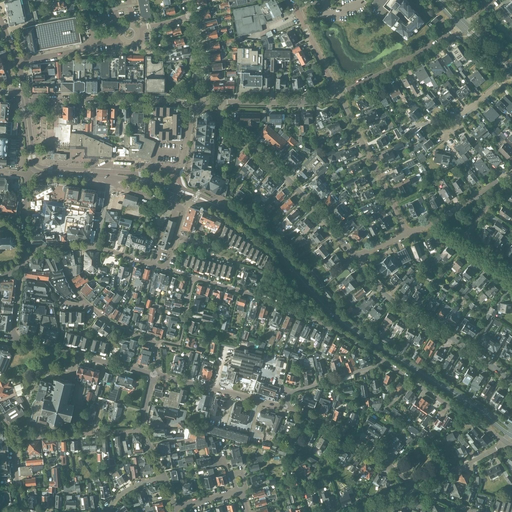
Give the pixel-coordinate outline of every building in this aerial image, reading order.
[(28,0),(10,0),(5,1),(11,26),(33,21),(28,0)] [(138,0),(139,3),(142,17),(142,16),(146,15),(147,18),(148,18),(151,18),(151,13),(148,1),(148,0),(138,0)] [(211,0),(211,1),(213,0),(224,0),(226,3),(228,2),(229,7),(230,8),(238,6),(236,0),(211,0)] [(258,5),(233,10),(235,21),(238,36),(235,37),(236,40),(242,39),(242,36),(263,31),(262,26),(261,23),(266,21),(272,18),(281,13),(282,13),(283,12),(277,0),(269,0),(270,1),(259,6),(258,5)] [(400,0),(384,15),(404,38),(425,19),(407,0),(400,0)] [(59,2),(61,11),(67,10),(68,13),(74,12),(73,4),(70,5),(66,6),(66,3),(64,3),(63,1),(59,2)] [(51,13),(61,11),(59,2),(55,3),(55,5),(53,5),(54,8),(50,9),(51,13)] [(175,14),(175,10),(174,7),(169,9),(168,6),(162,8),(165,16),(175,14)] [(496,10),(505,20),(511,28),(511,20),(509,17),(511,15),(506,8),(503,10),(500,7),(496,10)] [(213,12),(201,16),(202,20),(211,17),(210,15),(217,14),(216,11),(213,12)] [(81,43),(77,18),(76,15),(51,19),(49,19),(35,22),(36,25),(33,26),(25,28),(26,30),(23,30),(23,33),(24,38),(27,37),(29,51),(81,43)] [(204,22),(206,28),(218,25),(217,19),(204,22)] [(173,33),(174,36),(182,34),(180,27),(172,30),(172,29),(166,31),(167,35),(173,33)] [(220,33),(219,30),(208,32),(209,39),(214,38),(215,39),(217,39),(217,38),(218,37),(217,34),(220,33)] [(283,42),(284,42),(296,36),(293,30),(287,34),(286,33),(282,35),(280,36),(280,37),(279,38),(281,42),(282,42),(283,42)] [(296,36),(286,41),(288,45),(286,45),(287,47),(288,48),(289,47),(293,46),(292,45),(298,42),(296,36)] [(175,41),(177,47),(185,45),(183,38),(175,41)] [(211,50),(215,49),(215,50),(220,50),(220,49),(223,48),(222,45),(223,44),(222,41),(210,43),(211,50)] [(293,52),(292,53),(295,59),(298,58),(301,65),(305,63),(307,62),(307,61),(308,61),(306,57),(305,58),(304,54),(303,53),(302,51),(300,52),(300,51),(301,50),(299,47),(294,49),(292,50),(293,52)] [(451,61),(456,68),(461,65),(458,61),(466,55),(463,52),(462,52),(458,47),(451,52),(455,58),(451,60),(451,61)] [(237,54),(237,60),(237,68),(237,71),(236,71),(236,73),(237,73),(241,73),(241,85),(242,85),(242,86),(243,86),(243,87),(243,88),(244,88),(245,88),(246,87),(246,86),(262,87),(262,75),(262,68),(262,60),(262,54),(258,54),(258,51),(252,51),(252,49),(237,48),(237,54)] [(190,49),(176,50),(177,57),(180,57),(182,57),(182,58),(190,57),(190,49)] [(271,51),(270,58),(270,72),(277,72),(277,61),(290,61),(290,51),(271,51)] [(212,61),(217,60),(217,61),(220,61),(220,60),(221,60),(220,60),(223,59),(222,53),(212,54),(212,61)] [(447,65),(451,62),(451,61),(451,60),(447,55),(442,58),(447,65)] [(144,56),(132,56),(131,82),(137,82),(138,62),(144,62),(144,56)] [(0,76),(3,75),(4,80),(12,78),(12,75),(13,75),(12,72),(14,72),(13,69),(12,66),(11,63),(3,65),(1,57),(0,57),(0,76)] [(146,57),(146,77),(145,92),(146,92),(165,92),(164,93),(165,93),(165,77),(164,77),(164,72),(164,67),(163,67),(163,61),(159,61),(159,62),(158,64),(157,64),(153,64),(152,63),(151,63),(151,61),(151,57),(146,57)] [(99,78),(99,83),(99,91),(101,91),(102,93),(103,93),(104,91),(105,91),(107,91),(108,92),(108,91),(109,91),(109,80),(109,58),(100,58),(100,62),(99,67),(100,76),(100,78),(99,78)] [(109,58),(109,80),(109,91),(110,91),(111,90),(113,90),(113,91),(114,92),(115,92),(117,92),(118,91),(119,58),(109,58)] [(74,60),(74,73),(73,92),(74,92),(82,92),(86,93),(86,80),(86,74),(84,74),(84,69),(85,69),(85,60),(85,59),(74,60)] [(98,93),(98,90),(99,91),(99,83),(99,78),(100,78),(100,76),(99,67),(100,62),(92,62),(92,59),(92,66),(92,69),(91,69),(91,73),(92,73),(92,93),(98,93)] [(74,73),(74,60),(70,61),(70,62),(63,62),(63,74),(63,83),(61,83),(61,79),(62,79),(61,79),(61,92),(62,92),(73,92),(74,73)] [(429,66),(435,75),(437,73),(438,75),(444,71),(437,60),(433,62),(434,63),(429,66)] [(171,61),(166,62),(166,63),(167,70),(171,69),(171,63),(173,62),(176,62),(175,61),(171,61)] [(56,74),(55,62),(31,65),(32,73),(33,76),(56,74)] [(181,65),(179,67),(178,66),(174,71),(176,72),(182,76),(186,71),(182,69),(183,67),(181,65)] [(425,84),(431,81),(430,80),(429,78),(424,68),(415,73),(420,81),(420,82),(423,81),(425,84)] [(303,78),(299,70),(298,69),(296,70),(297,71),(296,71),(297,75),(297,76),(292,76),(293,88),(302,87),(302,82),(301,82),(301,78),(303,78)] [(307,78),(310,87),(317,84),(316,81),(317,81),(313,73),(312,69),(306,71),(307,75),(308,74),(308,75),(306,76),(307,78)] [(174,71),(173,70),(170,75),(172,77),(171,79),(174,81),(175,79),(178,82),(182,76),(176,72),(174,71)] [(463,70),(459,72),(464,78),(467,76),(463,70)] [(469,78),(476,87),(484,80),(478,71),(469,78)] [(33,86),(57,86),(56,74),(33,76),(32,76),(33,83),(33,86)] [(421,96),(418,92),(418,91),(415,85),(410,76),(406,78),(402,80),(406,88),(409,86),(410,86),(415,95),(416,98),(421,96)] [(284,79),(280,79),(280,77),(277,77),(277,79),(276,79),(276,88),(283,89),(283,88),(285,88),(285,84),(283,84),(284,79)] [(220,82),(219,83),(214,83),(214,85),(213,84),(213,88),(214,88),(214,89),(223,89),(223,88),(234,88),(234,81),(223,82),(220,82)] [(119,82),(119,92),(143,92),(143,82),(137,82),(131,82),(125,82),(119,82)] [(391,95),(392,98),(401,94),(398,88),(396,83),(389,87),(391,90),(389,92),(390,93),(391,95)] [(463,87),(460,88),(466,96),(471,92),(466,85),(464,83),(461,85),(463,87)] [(466,96),(460,88),(455,92),(461,100),(466,96)] [(431,89),(428,92),(432,96),(434,98),(437,96),(431,89)] [(448,91),(443,95),(449,102),(454,98),(448,91)] [(429,99),(423,104),(425,106),(430,111),(436,105),(434,103),(432,100),(434,99),(434,98),(432,96),(428,92),(426,94),(425,95),(429,99)] [(377,93),(372,95),(373,98),(377,97),(378,100),(380,99),(384,107),(389,105),(387,102),(385,97),(383,93),(379,96),(377,93)] [(449,102),(443,95),(438,99),(444,106),(449,102)] [(511,103),(504,96),(499,101),(502,103),(501,103),(507,108),(505,110),(506,110),(507,111),(509,113),(511,110),(511,103)] [(367,100),(365,100),(365,99),(357,103),(360,110),(363,109),(363,110),(366,109),(369,108),(373,106),(371,100),(368,102),(367,100)] [(412,101),(406,104),(410,108),(409,109),(411,111),(409,113),(410,114),(411,116),(415,120),(416,121),(421,116),(419,113),(421,111),(412,101)] [(503,113),(506,110),(505,110),(507,108),(501,103),(502,103),(499,101),(495,105),(501,111),(503,113)] [(68,123),(68,125),(71,125),(77,125),(77,122),(78,122),(78,117),(75,117),(75,109),(73,109),(73,107),(68,107),(68,105),(62,105),(62,108),(64,108),(64,119),(67,119),(67,123),(68,123)] [(97,108),(96,116),(94,116),(94,118),(93,132),(93,135),(97,134),(107,134),(108,126),(108,123),(109,123),(109,116),(108,116),(108,113),(108,109),(105,108),(104,107),(104,108),(97,108)] [(151,115),(151,123),(166,123),(166,107),(153,107),(153,115),(151,115)] [(166,107),(166,123),(181,124),(181,110),(173,108),(173,107),(166,107)] [(484,115),(490,122),(498,115),(496,112),(494,110),(492,107),(484,115)] [(87,117),(90,117),(90,120),(89,124),(85,124),(85,132),(90,132),(90,131),(93,132),(94,118),(94,116),(94,108),(88,108),(87,117)] [(328,108),(320,112),(321,115),(323,120),(331,117),(333,116),(333,115),(335,115),(331,108),(328,109),(328,108)] [(110,117),(110,120),(109,128),(115,128),(115,134),(119,134),(119,124),(119,120),(119,118),(117,118),(118,109),(111,109),(111,117),(110,117)] [(368,114),(363,117),(364,117),(367,124),(375,120),(379,118),(375,111),(372,112),(372,111),(368,113),(368,114)] [(213,172),(216,132),(214,132),(214,131),(214,129),(215,125),(215,124),(215,119),(215,118),(214,117),(213,116),(212,115),(211,114),(210,113),(209,113),(207,113),(206,112),(204,113),(202,113),(201,114),(200,115),(198,116),(198,117),(197,118),(197,122),(197,124),(196,133),(196,134),(195,143),(195,145),(194,150),(194,156),(193,157),(192,162),(192,166),(192,168),(190,176),(190,178),(189,180),(189,182),(188,182),(188,183),(189,183),(189,184),(189,185),(190,185),(191,185),(194,185),(195,185),(198,185),(201,186),(205,188),(206,188),(215,192),(216,193),(225,197),(229,179),(213,172)] [(312,112),(305,112),(305,113),(304,113),(305,121),(305,124),(309,124),(313,124),(312,112)] [(240,113),(240,118),(240,122),(247,122),(247,128),(254,128),(254,122),(260,123),(260,113),(240,113)] [(270,123),(275,123),(275,114),(270,114),(270,116),(267,116),(267,122),(270,122),(270,123)] [(292,114),(292,118),(291,118),(291,123),(292,123),(296,123),(296,127),(300,126),(300,119),(299,119),(299,114),(292,114)] [(384,127),(384,126),(389,123),(386,117),(381,119),(382,122),(374,126),(375,127),(370,129),(372,132),(371,132),(372,135),(373,135),(374,135),(381,132),(385,130),(384,127)] [(8,122),(0,121),(0,134),(16,135),(17,123),(8,122)] [(341,128),(340,125),(338,122),(334,124),(334,123),(332,124),(332,123),(325,127),(326,129),(328,129),(330,134),(341,128)] [(159,138),(165,139),(166,123),(151,123),(151,134),(158,138),(159,138)] [(166,123),(165,139),(180,140),(181,124),(166,123)] [(483,124),(477,128),(484,138),(487,135),(488,137),(491,135),(490,133),(483,124)] [(267,125),(260,133),(263,135),(262,136),(279,150),(287,141),(293,147),(298,142),(292,136),(290,139),(289,138),(289,137),(284,132),(280,136),(267,125)] [(397,128),(394,130),(396,134),(399,139),(403,137),(397,128)] [(415,133),(419,139),(418,140),(420,142),(424,139),(424,138),(423,136),(426,134),(421,128),(415,133)] [(484,138),(477,128),(471,133),(478,143),(484,138)] [(138,134),(131,134),(125,134),(125,146),(127,147),(129,148),(129,155),(133,155),(133,157),(139,157),(139,155),(148,159),(154,141),(144,138),(144,135),(138,134)] [(390,142),(386,135),(381,137),(382,139),(376,141),(379,147),(383,145),(383,146),(390,142)] [(333,139),(334,141),(335,144),(338,143),(340,147),(345,145),(344,144),(348,142),(344,136),(340,138),(339,137),(333,139)] [(0,155),(16,156),(16,152),(16,149),(17,139),(0,137),(0,155)] [(465,137),(459,142),(466,151),(472,147),(465,137)] [(424,139),(420,142),(420,143),(411,149),(414,152),(422,146),(424,145),(423,144),(427,141),(426,139),(425,140),(424,139)] [(430,139),(427,141),(423,144),(424,145),(422,146),(426,151),(434,145),(430,139)] [(99,156),(111,157),(112,145),(100,140),(99,156)] [(394,158),(399,156),(396,151),(404,147),(402,142),(394,146),(395,149),(382,155),(386,162),(389,161),(390,163),(395,160),(394,158)] [(453,147),(461,157),(465,162),(466,161),(467,161),(468,160),(463,154),(466,151),(459,142),(453,147)] [(511,151),(505,143),(499,149),(507,157),(511,152),(511,151)] [(304,145),(302,150),(311,154),(313,148),(304,145)] [(218,159),(225,160),(226,147),(219,146),(218,159)] [(226,147),(225,160),(232,161),(233,148),(226,147)] [(289,154),(285,158),(290,163),(293,160),(296,156),(298,154),(293,149),(291,150),(288,153),(289,154)] [(339,152),(327,158),(330,163),(342,158),(342,159),(343,160),(344,160),(345,161),(345,160),(347,160),(350,158),(350,159),(351,159),(352,159),(353,159),(354,159),(354,158),(354,157),(354,156),(354,155),(354,154),(353,152),(352,152),(351,150),(351,149),(346,152),(340,155),(339,152)] [(485,156),(484,156),(495,168),(502,162),(497,156),(496,157),(491,151),(490,151),(488,150),(487,150),(486,149),(483,152),(485,154),(484,155),(485,156)] [(317,150),(302,166),(304,169),(299,173),(305,179),(313,171),(315,174),(328,162),(317,150)] [(433,162),(440,164),(443,152),(435,151),(433,162)] [(241,156),(239,158),(237,156),(235,165),(237,166),(240,163),(243,165),(244,164),(247,161),(246,160),(249,157),(243,152),(240,155),(241,156)] [(451,161),(455,165),(455,166),(458,164),(456,161),(451,154),(443,152),(440,164),(448,165),(449,160),(451,161)] [(293,160),(290,163),(294,167),(301,161),(303,159),(298,154),(296,156),(293,160)] [(0,166),(3,167),(9,167),(10,164),(15,164),(16,158),(16,156),(0,155),(0,166)] [(455,166),(455,165),(454,166),(456,169),(463,164),(458,159),(456,161),(458,164),(455,166)] [(480,159),(474,164),(484,176),(490,171),(480,159)] [(249,160),(244,166),(241,169),(244,171),(240,176),(241,177),(243,175),(248,170),(253,163),(249,160)] [(398,165),(392,168),(393,170),(394,173),(392,174),(396,182),(405,177),(405,176),(407,175),(404,170),(415,164),(413,160),(406,163),(408,167),(403,169),(402,166),(399,167),(398,165)] [(257,167),(253,163),(248,170),(243,175),(244,177),(246,175),(247,174),(249,174),(251,172),(252,173),(254,170),(257,167)] [(357,172),(357,171),(361,169),(360,168),(361,168),(360,166),(359,166),(358,163),(347,168),(348,171),(352,170),(353,174),(357,172)] [(259,168),(251,179),(253,181),(256,177),(259,180),(256,183),(258,185),(264,179),(261,177),(265,173),(259,168)] [(470,175),(467,177),(470,180),(468,181),(470,185),(472,184),(473,184),(475,182),(478,180),(473,173),(470,170),(468,172),(470,175)] [(311,186),(313,189),(322,182),(324,180),(320,175),(319,177),(310,184),(311,186)] [(416,176),(409,179),(410,181),(411,184),(415,183),(418,181),(416,176)] [(365,177),(357,180),(354,181),(358,188),(360,186),(361,188),(365,185),(368,183),(365,177)] [(0,193),(3,193),(11,194),(12,179),(0,178),(0,193)] [(265,190),(267,189),(270,185),(273,182),(268,178),(260,187),(263,189),(264,189),(265,190)] [(459,179),(453,183),(459,193),(466,189),(459,179)] [(313,189),(317,193),(326,187),(327,185),(325,182),(326,181),(324,180),(322,182),(313,189)] [(270,185),(267,189),(265,190),(268,193),(266,195),(268,197),(270,194),(271,194),(273,191),(277,186),(273,182),(270,185)] [(411,195),(405,184),(398,187),(400,189),(404,198),(411,195)] [(34,236),(30,236),(31,244),(44,243),(46,242),(48,244),(58,244),(59,241),(70,240),(76,240),(80,241),(90,242),(92,230),(94,216),(98,192),(97,192),(97,191),(92,190),(82,188),(82,190),(81,190),(81,188),(66,186),(65,186),(64,186),(63,188),(63,189),(63,190),(64,191),(65,192),(64,200),(63,203),(63,207),(47,204),(45,215),(45,216),(45,218),(41,217),(41,216),(32,217),(34,236)] [(453,198),(446,186),(437,192),(441,198),(441,197),(444,203),(446,202),(453,198)] [(326,187),(317,193),(320,196),(321,198),(329,191),(326,187)] [(372,189),(364,193),(361,195),(364,201),(367,200),(368,199),(369,200),(371,198),(375,196),(372,189)] [(235,196),(241,201),(246,195),(240,190),(235,196)] [(282,191),(274,199),(276,201),(279,204),(281,202),(284,199),(283,198),(286,195),(284,193),(282,191)] [(329,196),(324,201),(324,202),(324,203),(325,204),(327,204),(329,207),(335,202),(337,204),(340,201),(344,198),(345,198),(346,197),(347,196),(346,194),(345,193),(343,193),(339,197),(339,198),(338,199),(333,193),(329,196)] [(0,209),(0,212),(16,215),(18,201),(16,201),(9,200),(10,199),(9,199),(9,195),(3,194),(0,209)] [(138,198),(126,194),(122,206),(127,208),(128,204),(137,207),(139,203),(137,202),(138,198)] [(432,206),(433,205),(434,209),(441,205),(435,195),(432,196),(432,197),(429,198),(431,201),(429,201),(432,206)] [(251,207),(259,198),(257,196),(252,201),(253,201),(250,205),(252,206),(251,207)] [(418,201),(408,205),(410,210),(412,214),(414,218),(415,217),(417,216),(420,215),(417,208),(419,207),(419,208),(422,207),(420,204),(423,202),(420,197),(417,198),(419,200),(418,201)] [(259,198),(251,207),(255,210),(260,204),(259,203),(261,200),(259,198)] [(290,199),(283,205),(281,207),(283,210),(285,208),(287,211),(294,205),(290,199)] [(333,210),(337,215),(347,207),(344,203),(343,204),(342,203),(333,210)] [(371,203),(360,208),(361,211),(362,213),(368,210),(369,211),(372,210),(373,213),(375,212),(375,213),(378,212),(378,211),(381,209),(378,203),(372,206),(371,203)] [(270,209),(272,207),(270,204),(263,211),(267,214),(268,213),(268,212),(270,210),(270,209)] [(196,206),(194,207),(193,207),(192,207),(191,208),(189,207),(183,226),(193,229),(192,232),(193,232),(194,232),(195,231),(201,234),(201,233),(207,236),(207,235),(216,239),(225,220),(203,210),(203,209),(203,208),(202,207),(201,208),(200,207),(201,207),(200,206),(200,207),(199,207),(198,207),(197,207),(196,206)] [(347,207),(337,215),(341,220),(350,213),(349,211),(350,211),(347,207)] [(503,207),(498,213),(507,220),(511,214),(503,207)] [(290,215),(291,216),(290,218),(292,221),(294,223),(296,221),(300,218),(299,217),(302,214),(297,209),(290,215)] [(113,212),(107,211),(105,221),(112,222),(117,223),(119,213),(113,212)] [(118,224),(130,227),(132,220),(120,217),(118,224)] [(343,223),(347,228),(350,231),(356,225),(350,217),(343,223)] [(378,217),(375,218),(376,220),(377,222),(378,225),(380,224),(383,230),(384,231),(386,230),(387,229),(390,228),(388,224),(389,224),(387,220),(386,221),(384,218),(380,220),(379,220),(378,217)] [(301,230),(304,228),(310,222),(306,218),(303,221),(301,220),(296,225),(301,230)] [(165,233),(162,243),(160,242),(158,246),(161,247),(168,250),(176,223),(169,220),(168,224),(164,223),(162,229),(160,228),(159,231),(165,233)] [(493,227),(499,231),(502,233),(504,235),(508,229),(497,221),(493,227)] [(310,222),(304,228),(305,229),(303,232),(305,234),(314,226),(310,222)] [(354,232),(352,234),(358,242),(359,241),(364,237),(362,235),(361,234),(363,232),(365,233),(367,231),(366,230),(363,226),(362,224),(360,226),(353,231),(354,232)] [(369,227),(373,235),(379,232),(375,225),(374,225),(373,224),(369,226),(369,227)] [(220,237),(225,239),(230,229),(227,228),(225,227),(220,237)] [(491,228),(490,230),(487,228),(486,230),(485,230),(480,236),(486,240),(490,235),(492,237),(496,232),(491,228)] [(112,229),(111,233),(108,233),(107,240),(108,240),(109,241),(111,242),(112,241),(113,241),(114,234),(115,234),(116,230),(112,229)] [(225,239),(230,241),(234,233),(235,231),(233,230),(230,229),(225,239)] [(0,252),(2,252),(2,248),(11,248),(14,247),(16,244),(16,241),(14,238),(11,237),(3,237),(2,231),(0,230),(0,252)] [(314,239),(320,234),(317,230),(310,235),(312,237),(310,239),(312,241),(314,239)] [(120,236),(118,242),(120,243),(121,244),(122,245),(123,244),(124,244),(126,236),(127,236),(128,233),(121,231),(120,236)] [(143,249),(143,250),(147,251),(147,250),(149,251),(151,245),(153,245),(157,232),(153,231),(150,240),(147,239),(143,249)] [(502,233),(499,231),(495,236),(498,238),(493,245),(499,249),(501,246),(502,247),(505,243),(503,241),(505,237),(501,234),(502,233)] [(229,243),(234,246),(239,236),(236,234),(234,233),(230,241),(229,243)] [(132,246),(135,235),(129,234),(126,244),(128,245),(132,246)] [(132,246),(137,248),(142,236),(135,234),(135,235),(132,246)] [(320,234),(314,239),(312,241),(313,243),(315,242),(317,244),(323,239),(320,234)] [(137,248),(143,249),(147,239),(147,237),(142,236),(137,248)] [(234,246),(239,248),(243,240),(244,238),(241,237),(239,236),(234,246)] [(425,246),(426,245),(429,252),(435,250),(434,248),(436,247),(435,244),(439,243),(438,240),(434,241),(433,239),(424,243),(425,246)] [(238,250),(243,253),(248,242),(245,241),(243,240),(239,248),(238,250)] [(243,253),(248,255),(252,247),(253,245),(250,244),(248,242),(243,253)] [(319,253),(324,258),(329,254),(324,248),(328,244),(326,242),(314,251),(317,254),(319,253)] [(411,247),(414,254),(413,255),(415,258),(421,256),(423,261),(427,259),(423,251),(421,252),(419,248),(417,245),(415,246),(414,244),(411,246),(412,247),(411,247)] [(247,257),(252,259),(256,249),(254,248),(252,247),(248,255),(247,257)] [(453,252),(448,247),(441,255),(439,253),(435,257),(436,257),(435,258),(434,258),(433,260),(437,264),(440,261),(439,260),(439,261),(439,260),(442,257),(446,261),(449,258),(449,257),(453,252)] [(387,275),(398,266),(400,268),(403,265),(403,264),(411,259),(405,248),(396,253),(400,260),(397,262),(393,256),(392,258),(391,256),(390,255),(378,264),(377,263),(376,264),(386,277),(388,276),(387,275)] [(256,262),(257,262),(261,253),(261,251),(259,250),(256,249),(252,259),(256,262)] [(70,251),(70,250),(61,252),(61,253),(62,261),(64,266),(67,265),(66,260),(70,259),(71,263),(72,263),(71,260),(77,259),(75,250),(70,251)] [(95,271),(98,271),(98,268),(98,267),(100,253),(89,251),(89,252),(84,252),(83,270),(88,271),(88,273),(90,273),(92,273),(94,273),(95,271)] [(184,265),(190,267),(194,256),(192,256),(193,255),(195,255),(195,253),(191,252),(190,256),(187,255),(183,254),(181,262),(184,264),(184,265)] [(256,263),(259,264),(261,265),(266,255),(261,253),(257,262),(256,262),(256,263)] [(50,272),(52,272),(62,270),(62,269),(61,269),(59,264),(57,258),(57,257),(56,257),(54,254),(50,256),(51,257),(47,259),(44,259),(44,260),(32,258),(30,260),(29,270),(26,269),(25,278),(48,281),(50,272)] [(194,270),(200,272),(204,259),(205,260),(207,256),(204,255),(204,256),(203,256),(203,255),(201,254),(200,258),(194,256),(190,267),(194,268),(194,270)] [(331,258),(329,259),(328,258),(324,262),(327,265),(331,262),(333,265),(338,262),(338,261),(340,260),(335,254),(331,258)] [(261,265),(263,266),(266,267),(271,257),(266,255),(261,265)] [(205,272),(210,273),(214,262),(205,260),(204,259),(200,272),(204,273),(205,272)] [(457,259),(450,266),(456,271),(455,272),(457,274),(461,270),(459,268),(463,264),(457,259)] [(220,276),(221,275),(224,265),(223,265),(220,264),(221,261),(217,260),(217,262),(218,263),(218,264),(214,262),(210,273),(220,276)] [(120,265),(117,275),(119,276),(119,277),(120,278),(121,279),(122,279),(123,278),(124,277),(125,277),(128,267),(126,267),(126,265),(125,264),(124,264),(122,265),(121,265),(120,265)] [(224,265),(221,275),(231,278),(234,267),(224,264),(223,265),(224,265)] [(78,265),(73,266),(73,270),(71,270),(71,273),(73,273),(73,277),(79,274),(80,273),(80,269),(80,265),(78,265)] [(243,272),(244,273),(242,279),(241,279),(240,282),(241,284),(244,285),(245,284),(248,285),(249,281),(256,283),(258,275),(255,274),(256,270),(244,266),(243,272)] [(132,277),(136,278),(134,285),(137,286),(136,290),(139,291),(141,282),(141,281),(139,280),(140,278),(142,269),(138,269),(137,267),(136,267),(135,268),(134,267),(132,277)] [(411,268),(406,273),(409,276),(414,271),(413,270),(415,269),(414,268),(412,267),(411,268)] [(98,268),(98,273),(98,283),(99,283),(105,285),(107,285),(110,286),(111,286),(113,287),(115,287),(117,277),(117,276),(112,276),(111,284),(108,284),(109,279),(103,278),(103,273),(107,273),(107,268),(98,268)] [(445,268),(441,272),(439,274),(438,275),(441,278),(444,275),(448,271),(445,268)] [(461,271),(459,275),(462,277),(462,276),(468,281),(472,277),(470,276),(473,273),(468,268),(463,273),(461,271)] [(142,278),(141,282),(139,291),(138,293),(140,294),(140,292),(142,293),(143,292),(145,283),(144,283),(144,282),(145,279),(148,280),(151,271),(145,269),(143,278),(142,278)] [(65,277),(62,270),(52,272),(54,280),(55,279),(57,279),(65,277)] [(392,275),(393,277),(390,280),(391,281),(390,281),(395,286),(398,283),(399,284),(401,281),(402,280),(399,278),(402,276),(399,273),(397,271),(392,275)] [(153,286),(152,288),(151,293),(154,293),(155,289),(156,288),(155,288),(160,273),(154,272),(151,285),(153,286)] [(165,275),(160,273),(155,288),(156,288),(161,290),(165,275)] [(420,280),(421,280),(424,282),(427,278),(430,281),(432,278),(427,274),(425,273),(420,280)] [(74,283),(82,278),(79,274),(73,277),(71,278),(71,279),(74,283)] [(343,286),(340,288),(342,290),(346,287),(351,283),(354,280),(355,279),(353,277),(353,276),(352,275),(351,275),(351,274),(342,283),(344,285),(343,286)] [(171,277),(165,275),(161,290),(166,291),(171,277)] [(459,275),(450,284),(455,288),(459,284),(457,283),(462,277),(459,275)] [(482,275),(472,286),(475,289),(478,285),(481,288),(488,280),(482,275)] [(54,280),(49,281),(56,291),(66,299),(74,293),(71,288),(68,283),(68,282),(66,278),(65,277),(57,279),(55,279),(54,280)] [(82,278),(74,283),(78,288),(86,283),(87,282),(90,281),(87,278),(85,280),(83,277),(82,278)] [(402,287),(400,290),(401,291),(402,291),(402,292),(403,294),(404,293),(407,295),(412,288),(410,286),(414,281),(410,278),(409,279),(408,277),(405,281),(402,284),(403,285),(402,287)] [(1,280),(0,280),(1,286),(0,290),(0,302),(2,303),(14,304),(17,279),(11,279),(11,281),(1,281),(1,280)] [(342,290),(342,291),(344,289),(349,294),(352,291),(351,291),(355,288),(358,284),(354,280),(351,283),(346,287),(342,290)] [(26,290),(25,291),(26,291),(52,295),(51,289),(47,286),(45,283),(27,281),(27,283),(26,290)] [(87,283),(80,290),(86,296),(96,287),(98,284),(96,282),(93,285),(93,286),(91,288),(87,283)] [(96,287),(86,296),(91,301),(97,295),(96,295),(98,293),(99,293),(105,285),(99,283),(98,284),(96,287)] [(105,287),(102,290),(107,294),(110,291),(113,287),(111,286),(110,286),(107,285),(106,288),(105,287)] [(196,293),(203,295),(205,287),(198,285),(196,293)] [(415,289),(417,289),(412,297),(410,299),(414,301),(414,300),(417,303),(423,293),(418,290),(420,287),(418,285),(415,289)] [(492,286),(485,293),(489,297),(491,294),(493,296),(496,293),(495,292),(498,289),(493,285),(492,286)] [(463,292),(464,292),(462,294),(464,296),(466,294),(470,290),(468,287),(463,292)] [(351,297),(355,302),(366,293),(362,288),(358,291),(355,293),(351,297)] [(126,292),(123,296),(127,299),(128,298),(129,298),(132,294),(131,293),(127,290),(126,292)] [(214,290),(213,293),(211,292),(209,297),(212,298),(213,294),(217,296),(216,298),(220,300),(222,292),(214,290)] [(26,291),(25,300),(47,303),(53,304),(52,295),(26,291)] [(104,299),(103,300),(108,303),(108,302),(109,302),(111,300),(115,294),(110,291),(107,294),(104,299)] [(458,295),(451,291),(448,294),(455,299),(454,301),(456,302),(460,297),(458,295)] [(115,294),(111,300),(116,304),(117,304),(122,297),(116,292),(115,294)] [(228,303),(231,304),(233,295),(225,293),(224,299),(229,300),(228,303)] [(427,308),(430,311),(432,310),(432,309),(434,311),(438,305),(439,306),(446,295),(443,293),(437,302),(436,302),(435,303),(434,302),(433,302),(431,301),(427,308)] [(487,297),(486,296),(483,293),(477,299),(481,303),(485,299),(487,297)] [(103,300),(100,298),(101,297),(98,296),(93,302),(98,306),(103,300)] [(164,305),(169,307),(171,307),(172,305),(173,305),(181,307),(182,301),(181,301),(175,300),(175,299),(173,299),(170,298),(166,297),(164,305)] [(236,310),(243,312),(244,310),(243,309),(244,307),(246,299),(240,297),(239,302),(237,301),(236,304),(238,305),(236,310)] [(359,304),(357,306),(359,308),(361,307),(361,308),(366,312),(367,311),(370,308),(375,303),(373,300),(370,297),(366,301),(364,299),(360,303),(361,304),(360,305),(359,304)] [(203,301),(195,299),(193,309),(201,311),(203,301)] [(47,303),(25,300),(25,303),(24,303),(23,307),(23,311),(23,312),(42,314),(55,316),(54,307),(53,304),(47,303)] [(109,303),(103,311),(109,315),(115,307),(114,306),(116,304),(111,300),(109,302),(109,303)] [(252,301),(247,320),(253,322),(253,321),(254,318),(256,319),(258,311),(258,310),(258,307),(257,307),(259,303),(252,301)] [(13,307),(14,304),(2,303),(0,302),(0,313),(3,313),(12,315),(13,307)] [(495,308),(494,309),(491,308),(488,313),(494,317),(496,314),(495,313),(497,311),(496,311),(497,310),(498,310),(498,312),(508,313),(509,309),(511,310),(511,305),(499,303),(499,304),(498,304),(497,308),(495,308)] [(136,304),(134,312),(139,313),(142,314),(144,306),(136,304)] [(446,304),(443,309),(440,307),(435,314),(437,315),(437,316),(442,319),(442,318),(444,319),(447,313),(449,314),(453,309),(446,304)] [(164,306),(163,309),(172,311),(171,313),(179,315),(181,310),(173,308),(171,307),(169,307),(164,305),(164,306)] [(223,313),(228,314),(225,314),(226,310),(227,308),(227,307),(219,305),(218,312),(223,313)] [(262,305),(259,316),(259,317),(262,318),(261,319),(265,320),(265,318),(266,318),(269,307),(262,305)] [(116,309),(115,309),(111,316),(117,320),(121,312),(123,310),(117,306),(116,309)] [(379,306),(375,310),(373,308),(369,313),(373,317),(374,317),(376,319),(378,318),(384,311),(379,306)] [(150,307),(150,308),(149,314),(148,322),(154,323),(157,308),(156,308),(150,307)] [(119,321),(123,323),(127,315),(129,312),(130,309),(127,308),(126,311),(125,313),(123,313),(119,321)] [(271,325),(277,327),(283,315),(276,311),(271,325)] [(33,313),(23,312),(22,321),(34,322),(37,323),(40,323),(42,316),(42,315),(42,314),(33,313)] [(62,324),(68,324),(68,312),(62,312),(62,316),(60,316),(60,322),(62,322),(62,324)] [(75,324),(74,324),(74,327),(76,328),(78,327),(78,324),(84,324),(85,312),(78,312),(78,316),(75,316),(75,324)] [(127,315),(123,323),(128,325),(132,317),(129,316),(130,313),(130,312),(129,312),(127,315)] [(384,326),(384,327),(388,330),(387,329),(391,324),(393,321),(395,319),(388,314),(386,316),(384,319),(383,321),(387,324),(384,327),(384,326)] [(452,314),(448,321),(447,322),(454,327),(455,325),(456,326),(461,318),(456,314),(455,316),(452,314)] [(0,315),(0,328),(10,331),(12,316),(3,315),(0,315)] [(44,337),(47,338),(49,329),(50,324),(48,317),(42,316),(40,323),(41,325),(38,335),(44,337)] [(286,316),(282,327),(285,328),(283,332),(287,333),(289,329),(293,319),(286,316)] [(176,324),(178,318),(169,317),(167,327),(165,334),(167,335),(167,336),(174,338),(175,334),(174,333),(175,333),(176,330),(171,328),(172,326),(172,323),(176,324)] [(469,321),(465,318),(463,320),(460,324),(463,327),(462,329),(467,333),(472,325),(468,323),(469,321)] [(494,318),(492,320),(491,319),(483,331),(487,333),(493,323),(496,324),(498,321),(494,318)] [(93,330),(98,333),(102,327),(101,326),(103,323),(98,319),(92,327),(94,329),(93,330)] [(293,325),(290,333),(290,334),(294,335),(295,336),(295,335),(297,336),(303,322),(297,320),(295,324),(294,326),(293,325)] [(34,322),(22,321),(21,326),(26,327),(25,332),(35,334),(37,326),(37,323),(34,322)] [(189,332),(197,334),(200,323),(192,321),(189,332)] [(398,329),(397,331),(396,332),(399,334),(405,325),(398,321),(396,325),(394,323),(391,327),(394,329),(395,328),(398,329)] [(147,325),(142,324),(137,322),(134,330),(145,333),(147,325)] [(49,329),(58,332),(57,324),(57,323),(50,324),(49,329)] [(310,330),(311,327),(310,326),(309,325),(307,324),(305,325),(300,336),(307,339),(312,330),(310,330)] [(102,327),(98,333),(102,336),(103,335),(106,337),(111,328),(106,325),(104,328),(102,327)] [(472,325),(467,333),(472,336),(474,334),(476,335),(479,330),(480,328),(477,326),(476,328),(472,325)] [(147,334),(159,337),(161,329),(149,326),(149,328),(147,334)] [(375,333),(373,337),(380,341),(383,337),(382,337),(388,330),(384,327),(380,331),(381,333),(379,335),(380,335),(379,336),(375,333)] [(409,328),(407,331),(405,334),(409,336),(407,338),(411,340),(413,338),(413,337),(416,332),(413,330),(412,331),(409,328)] [(49,329),(47,338),(56,340),(58,335),(57,335),(58,332),(49,329)] [(226,334),(226,336),(232,338),(233,335),(234,336),(236,336),(236,332),(235,332),(234,331),(232,331),(233,330),(231,329),(231,331),(227,330),(226,334)] [(315,329),(310,337),(319,341),(323,333),(315,329)] [(245,334),(243,338),(249,340),(252,333),(247,331),(246,334),(245,334)] [(67,345),(72,346),(75,335),(70,333),(69,337),(67,337),(65,343),(67,343),(67,345)] [(413,341),(411,345),(410,345),(412,346),(413,344),(416,345),(417,344),(420,345),(425,338),(420,334),(418,337),(416,336),(413,341)] [(484,346),(487,348),(493,340),(484,334),(480,341),(478,343),(484,346)] [(78,346),(80,346),(81,340),(79,340),(80,336),(75,335),(72,346),(77,348),(78,346)] [(498,342),(503,345),(507,338),(503,335),(498,342)] [(331,346),(330,346),(333,339),(327,336),(325,339),(324,339),(323,343),(327,345),(321,356),(326,355),(331,346)] [(81,340),(80,346),(81,347),(81,349),(87,350),(90,339),(84,337),(83,341),(81,340)] [(185,346),(193,348),(194,343),(196,344),(196,342),(194,341),(195,339),(187,337),(185,346)] [(383,337),(381,341),(388,346),(391,342),(388,341),(389,340),(386,338),(385,339),(383,337)] [(97,351),(99,351),(100,345),(99,345),(100,341),(93,339),(90,351),(96,353),(97,351)] [(119,339),(118,343),(122,343),(123,343),(127,344),(127,347),(136,349),(138,341),(131,340),(130,342),(119,339)] [(429,349),(431,350),(433,351),(435,347),(434,347),(436,344),(430,340),(424,350),(427,351),(429,349)] [(493,340),(487,348),(491,350),(490,350),(493,352),(493,351),(495,353),(500,345),(493,340)] [(100,345),(99,351),(100,352),(100,354),(106,355),(109,344),(103,342),(102,346),(100,345)] [(406,342),(399,353),(403,355),(406,352),(410,345),(411,345),(410,344),(406,342)] [(121,349),(120,354),(122,354),(120,359),(130,361),(131,361),(132,355),(133,356),(133,355),(134,356),(135,353),(134,353),(135,349),(136,349),(127,347),(127,344),(123,343),(122,343),(121,349)] [(333,344),(329,351),(327,353),(332,356),(338,346),(333,344)] [(349,348),(343,344),(339,352),(345,355),(346,352),(349,348)] [(511,348),(506,345),(500,356),(507,359),(509,356),(510,357),(511,353),(511,351),(511,349),(510,349),(511,348)] [(0,371),(5,373),(12,355),(14,348),(12,348),(12,347),(8,346),(7,346),(5,346),(3,353),(0,352),(0,371)] [(282,353),(286,355),(285,356),(288,357),(290,351),(284,348),(282,353)] [(139,355),(137,362),(139,362),(138,364),(144,365),(147,351),(142,349),(141,355),(140,355),(140,356),(139,355)] [(254,365),(256,364),(261,366),(263,359),(260,359),(261,355),(262,351),(256,350),(255,354),(248,352),(248,350),(244,349),(243,351),(235,349),(234,356),(231,355),(230,358),(233,358),(231,364),(229,364),(226,372),(222,371),(221,374),(226,375),(224,380),(230,382),(232,383),(234,384),(234,383),(235,383),(237,376),(251,380),(251,379),(252,374),(251,374),(252,371),(254,365)] [(441,361),(442,362),(444,359),(443,358),(445,355),(447,351),(444,349),(442,353),(438,350),(433,357),(441,361)] [(353,359),(351,353),(352,358),(348,360),(349,362),(345,363),(349,373),(357,370),(353,360),(353,359)] [(449,368),(451,365),(456,357),(450,353),(446,360),(444,364),(449,368)] [(331,365),(330,365),(330,368),(331,371),(332,371),(333,374),(337,373),(336,370),(339,369),(338,367),(337,363),(340,363),(339,357),(338,356),(338,355),(334,356),(334,358),(336,357),(336,359),(335,359),(332,360),(332,361),(333,361),(334,362),(333,362),(331,363),(331,365)] [(171,371),(182,373),(184,373),(185,370),(183,369),(185,362),(185,361),(182,360),(183,358),(175,356),(174,360),(174,362),(171,371)] [(358,360),(361,368),(373,364),(370,356),(358,360)] [(415,362),(420,365),(423,359),(418,356),(415,362)] [(304,359),(303,360),(302,360),(299,360),(299,359),(299,365),(300,367),(300,372),(302,372),(302,367),(304,367),(314,367),(314,365),(313,357),(309,358),(309,359),(304,359)] [(323,363),(322,360),(317,362),(316,357),(315,357),(313,357),(314,365),(317,365),(320,376),(324,375),(324,372),(326,371),(323,363)] [(194,361),(190,376),(196,378),(200,364),(197,364),(198,362),(196,361),(197,359),(194,358),(194,361)] [(284,362),(284,359),(279,358),(278,360),(276,367),(283,368),(284,362)] [(203,360),(199,375),(202,375),(202,378),(210,380),(213,370),(214,364),(203,360)] [(451,378),(450,377),(453,372),(455,373),(459,374),(465,364),(459,361),(455,368),(453,367),(445,380),(447,382),(448,382),(449,382),(450,382),(451,381),(451,380),(451,379),(451,378)] [(81,381),(81,380),(84,367),(79,366),(75,378),(78,379),(78,380),(81,381)] [(86,382),(86,381),(89,368),(84,367),(81,380),(83,380),(83,381),(86,382)] [(468,369),(464,376),(465,377),(462,382),(468,385),(475,373),(472,372),(474,369),(471,367),(469,369),(468,369)] [(91,384),(92,382),(95,370),(89,368),(86,381),(88,382),(88,383),(91,384)] [(95,370),(92,382),(94,383),(93,384),(96,385),(100,371),(95,370)] [(251,374),(252,374),(251,379),(255,381),(252,389),(255,389),(253,394),(276,402),(280,388),(269,384),(268,386),(264,385),(265,384),(257,382),(260,374),(252,371),(251,374)] [(311,371),(303,371),(305,384),(311,383),(309,376),(312,376),(311,371)] [(104,381),(102,380),(101,385),(105,386),(106,381),(113,383),(115,377),(113,377),(112,380),(111,380),(112,374),(111,374),(111,373),(109,373),(106,373),(104,381)] [(287,377),(286,382),(295,384),(296,379),(296,376),(295,376),(288,375),(287,375),(287,377)] [(384,383),(383,385),(386,386),(387,384),(389,385),(390,385),(392,381),(391,381),(392,377),(386,375),(383,382),(384,383)] [(474,379),(471,384),(476,386),(479,389),(481,386),(486,378),(483,376),(480,375),(478,377),(476,381),(474,379)] [(110,391),(108,399),(116,402),(120,387),(132,390),(133,389),(133,388),(133,387),(131,385),(133,379),(122,376),(121,377),(118,376),(117,378),(116,378),(112,392),(110,391)] [(52,383),(40,380),(36,400),(35,402),(33,404),(32,407),(32,409),(32,412),(32,414),(31,420),(46,424),(47,420),(50,421),(50,423),(50,425),(51,426),(53,427),(54,428),(56,427),(58,426),(58,424),(59,423),(62,424),(63,422),(66,423),(67,420),(70,421),(74,405),(70,404),(72,399),(75,385),(71,384),(72,382),(57,378),(57,380),(53,379),(52,383)] [(0,399),(10,396),(8,391),(15,388),(14,386),(12,387),(9,382),(4,384),(2,379),(0,380),(0,399)] [(370,381),(371,389),(372,389),(372,392),(373,394),(376,394),(376,391),(379,391),(379,388),(378,379),(372,381),(370,381)] [(394,388),(389,395),(393,398),(398,392),(400,393),(401,393),(402,393),(403,391),(402,391),(405,386),(400,382),(395,389),(394,388)] [(24,389),(22,383),(14,386),(15,388),(16,392),(24,389)] [(360,385),(359,386),(360,388),(361,393),(362,397),(365,396),(365,395),(368,394),(368,392),(366,384),(360,385)] [(489,393),(493,387),(488,384),(482,393),(485,394),(483,397),(488,400),(492,394),(489,393)] [(155,385),(154,390),(155,391),(154,396),(162,398),(162,397),(163,392),(162,392),(163,387),(155,385)] [(345,394),(345,396),(349,396),(348,394),(353,393),(352,386),(344,388),(345,394)] [(179,395),(178,402),(179,402),(184,403),(188,391),(181,389),(179,395)] [(303,396),(300,404),(314,409),(317,401),(317,400),(319,401),(321,394),(322,391),(321,390),(319,389),(317,389),(316,392),(314,399),(313,400),(303,396)] [(409,390),(404,397),(403,399),(405,401),(407,399),(409,400),(409,401),(412,403),(416,397),(414,395),(415,394),(409,390)] [(165,396),(164,402),(168,403),(167,406),(174,408),(176,400),(173,399),(174,394),(175,392),(171,391),(170,392),(169,397),(165,396)] [(496,393),(489,404),(492,406),(493,405),(495,407),(497,403),(502,396),(499,394),(496,393)] [(198,409),(207,411),(209,401),(206,401),(208,396),(202,395),(198,409)] [(16,399),(19,404),(22,403),(24,401),(21,396),(18,398),(16,399)] [(0,403),(0,407),(3,412),(11,408),(9,405),(12,403),(11,402),(16,399),(15,397),(10,399),(9,400),(9,399),(6,401),(4,402),(4,401),(0,403)] [(226,401),(221,400),(215,398),(214,405),(213,405),(211,414),(217,415),(219,410),(225,411),(227,402),(226,402),(226,401)] [(330,408),(329,407),(330,401),(321,398),(319,403),(322,404),(319,413),(326,416),(327,413),(328,414),(330,408)] [(416,409),(419,411),(426,401),(422,398),(419,402),(416,401),(412,406),(410,410),(414,412),(416,409)] [(373,410),(377,412),(383,402),(382,399),(379,400),(371,402),(373,410)] [(426,401),(419,411),(422,413),(419,416),(418,417),(422,420),(429,410),(427,408),(430,404),(426,401)] [(110,412),(109,416),(112,417),(111,420),(118,422),(122,408),(120,408),(121,404),(114,402),(114,403),(113,406),(113,407),(114,407),(113,413),(110,412)] [(25,408),(22,403),(19,404),(16,406),(4,413),(8,421),(9,420),(12,418),(14,421),(18,419),(24,415),(25,415),(22,410),(25,408)] [(239,423),(247,425),(250,414),(242,412),(244,405),(235,403),(231,418),(239,421),(239,423)] [(494,408),(492,411),(495,413),(497,409),(498,409),(500,405),(497,403),(495,407),(494,408)] [(500,405),(498,409),(499,409),(509,416),(510,414),(511,412),(508,410),(510,408),(502,403),(501,405),(500,405)] [(91,404),(86,422),(93,424),(98,406),(94,404),(91,404)] [(177,418),(178,413),(155,407),(151,421),(165,425),(167,416),(177,418)] [(336,410),(335,410),(332,418),(339,420),(340,415),(341,416),(343,410),(341,409),(339,408),(338,408),(337,409),(336,410)] [(398,412),(394,409),(389,414),(394,417),(397,412),(398,412)] [(388,415),(390,413),(386,410),(383,414),(387,416),(390,418),(391,417),(388,415)] [(407,410),(405,413),(401,418),(405,421),(410,414),(409,413),(410,412),(407,410)] [(263,422),(265,422),(267,411),(265,413),(260,411),(260,415),(258,414),(256,421),(263,423),(263,422)] [(264,424),(271,426),(270,431),(271,431),(270,435),(275,436),(276,432),(272,431),(273,427),(276,415),(275,415),(275,413),(267,411),(265,422),(264,424)] [(358,414),(351,412),(347,423),(355,425),(358,414)] [(397,412),(394,417),(398,421),(402,416),(397,412)] [(276,415),(273,427),(272,431),(276,432),(277,432),(283,417),(276,415)] [(429,415),(422,425),(425,427),(432,417),(429,415)] [(447,416),(443,421),(441,421),(438,419),(434,424),(441,429),(443,426),(446,428),(452,419),(447,416)] [(369,417),(366,422),(370,425),(366,432),(376,438),(380,432),(385,435),(386,436),(391,431),(388,430),(384,427),(383,428),(381,431),(372,426),(374,422),(375,421),(369,417)] [(285,423),(285,425),(284,426),(282,425),(279,433),(285,435),(288,426),(293,428),(294,426),(296,421),(287,418),(285,423)] [(210,434),(224,437),(226,429),(207,424),(204,433),(210,434)] [(407,429),(412,433),(413,434),(413,433),(416,436),(419,432),(410,425),(407,429)] [(226,429),(224,437),(240,442),(246,444),(249,435),(226,429)] [(471,440),(472,442),(470,444),(475,450),(480,447),(476,442),(478,440),(483,446),(490,441),(484,434),(480,438),(473,429),(469,431),(465,435),(470,441),(471,440)] [(197,448),(197,449),(208,447),(207,442),(206,442),(205,438),(204,433),(191,430),(189,438),(196,440),(196,443),(182,446),(183,451),(188,450),(197,448)] [(0,431),(0,443),(9,443),(8,431),(0,431)] [(316,435),(310,432),(308,436),(307,435),(305,440),(309,442),(308,445),(311,447),(316,435)] [(444,437),(445,437),(448,443),(456,439),(452,433),(448,435),(446,432),(442,435),(444,437)] [(462,445),(464,444),(467,447),(469,445),(466,442),(458,433),(455,436),(458,439),(462,445)] [(141,448),(142,444),(142,436),(133,435),(132,443),(133,450),(133,454),(143,453),(143,448),(141,448)] [(122,455),(122,451),(124,450),(124,448),(122,449),(121,436),(115,437),(116,447),(117,447),(117,450),(116,450),(116,452),(117,452),(118,455),(122,455)] [(212,446),(212,449),(213,453),(221,452),(218,441),(213,442),(212,437),(206,438),(208,447),(212,446)] [(318,450),(322,453),(326,446),(325,445),(327,441),(321,438),(315,448),(319,450),(318,450)] [(398,449),(402,445),(398,442),(400,441),(396,438),(393,442),(391,440),(386,446),(388,448),(387,449),(391,451),(392,450),(396,453),(399,450),(398,449)] [(57,439),(49,440),(51,451),(52,450),(56,450),(56,448),(58,448),(58,447),(57,439)] [(109,459),(109,448),(108,439),(103,439),(103,448),(102,448),(103,467),(107,467),(115,465),(116,465),(115,463),(115,460),(115,459),(109,459)] [(51,451),(49,440),(42,440),(43,451),(51,451)] [(83,441),(83,452),(84,451),(84,453),(89,453),(89,452),(96,451),(96,449),(96,440),(83,441)] [(122,441),(124,448),(124,450),(125,451),(125,453),(125,454),(127,455),(128,454),(128,455),(132,454),(131,449),(129,440),(122,441)] [(29,451),(29,455),(40,454),(39,441),(27,442),(28,451),(29,451)] [(0,478),(11,478),(10,467),(8,452),(8,443),(0,444),(0,478)] [(337,459),(340,461),(341,459),(342,459),(347,451),(341,447),(339,451),(335,449),(336,447),(333,446),(330,451),(333,452),(332,454),(336,457),(336,456),(338,457),(337,459)] [(457,449),(455,450),(457,453),(459,458),(467,454),(465,450),(463,446),(457,449)] [(288,449),(280,447),(278,453),(285,456),(288,449)] [(242,457),(240,457),(239,456),(240,456),(239,448),(235,449),(235,452),(236,458),(238,465),(243,464),(242,462),(244,461),(243,458),(242,458),(242,457)] [(341,459),(340,461),(338,464),(343,466),(346,462),(347,460),(348,461),(350,458),(352,454),(350,453),(351,453),(347,451),(342,459),(341,459)] [(422,456),(423,454),(421,452),(419,454),(416,458),(417,459),(415,462),(411,459),(407,464),(416,471),(423,462),(419,460),(422,456)] [(168,461),(174,460),(174,459),(178,458),(177,453),(172,454),(167,455),(167,458),(167,459),(167,460),(168,461)] [(140,461),(141,464),(139,464),(139,466),(142,465),(143,465),(150,464),(149,460),(148,460),(147,456),(142,457),(142,460),(140,461)] [(260,461),(263,460),(262,456),(254,458),(255,462),(256,465),(255,465),(254,465),(253,465),(250,466),(251,471),(260,469),(259,464),(261,464),(260,461)] [(315,467),(318,462),(308,457),(306,462),(315,467)] [(200,462),(197,462),(200,474),(207,473),(205,467),(212,465),(210,458),(205,459),(200,460),(200,462)] [(297,465),(302,466),(306,474),(311,472),(309,466),(306,467),(305,464),(298,461),(297,465)] [(366,478),(368,479),(375,470),(366,463),(360,471),(367,476),(366,478)] [(143,465),(145,465),(145,468),(144,469),(145,475),(153,473),(152,466),(150,466),(150,464),(143,465)] [(43,465),(32,466),(20,467),(21,476),(33,475),(33,472),(40,471),(40,470),(44,470),(44,469),(43,465)] [(131,471),(132,471),(133,478),(138,477),(137,465),(130,466),(130,468),(131,471)] [(487,471),(491,479),(502,473),(498,466),(487,471)] [(54,487),(57,486),(62,486),(61,467),(52,468),(53,479),(50,479),(50,486),(53,486),(53,487),(54,487)] [(206,488),(213,487),(212,484),(216,483),(213,468),(208,470),(209,476),(204,478),(206,488)] [(170,471),(172,483),(180,482),(179,480),(183,479),(182,472),(178,473),(178,469),(170,471)] [(124,474),(120,476),(117,471),(117,472),(117,474),(119,477),(123,484),(128,480),(124,474)] [(251,477),(252,478),(253,485),(263,482),(263,481),(266,480),(264,474),(264,471),(259,473),(259,475),(251,477)] [(123,484),(119,477),(117,474),(117,472),(112,474),(115,479),(113,480),(117,487),(123,484)] [(467,484),(471,473),(466,472),(464,475),(461,473),(458,481),(467,484)] [(378,474),(374,481),(379,485),(382,487),(383,485),(386,487),(387,487),(388,486),(390,486),(391,484),(391,482),(392,481),(391,481),(391,480),(390,479),(388,479),(385,477),(385,478),(382,476),(381,476),(378,474)] [(106,486),(102,487),(101,484),(100,479),(99,480),(98,475),(92,476),(93,482),(97,482),(98,486),(99,486),(100,487),(101,498),(108,497),(107,495),(109,495),(109,489),(107,489),(106,486)] [(217,477),(219,485),(222,485),(223,485),(224,485),(224,484),(227,483),(225,475),(224,476),(217,477)] [(39,477),(35,478),(35,477),(32,478),(32,479),(26,479),(26,486),(36,485),(36,484),(40,484),(39,477)] [(448,493),(448,492),(449,493),(452,487),(450,486),(452,482),(447,480),(446,482),(445,484),(442,483),(440,488),(443,489),(442,491),(448,493)] [(296,481),(286,483),(287,490),(288,490),(288,487),(297,485),(296,481)] [(184,493),(184,494),(194,492),(192,483),(182,485),(183,491),(183,492),(183,493),(184,493)] [(454,484),(453,487),(452,487),(449,493),(451,493),(450,494),(461,498),(465,487),(457,484),(457,485),(454,484)] [(264,489),(253,493),(254,497),(258,496),(259,499),(265,497),(268,496),(270,495),(268,486),(263,488),(264,489)] [(149,491),(149,494),(160,492),(158,487),(153,488),(153,487),(146,489),(148,495),(149,495),(148,491),(149,491)] [(322,487),(317,489),(320,497),(323,496),(323,498),(325,502),(326,503),(327,507),(329,507),(330,507),(330,506),(336,504),(333,496),(327,498),(326,493),(325,493),(324,493),(322,494),(321,491),(324,490),(322,487)] [(345,496),(340,498),(343,506),(352,503),(350,498),(351,498),(350,497),(349,495),(353,493),(352,490),(351,490),(350,488),(343,491),(345,496)] [(8,489),(2,489),(2,493),(4,493),(4,496),(5,496),(6,501),(14,501),(13,492),(8,492),(8,489)] [(471,493),(468,492),(465,500),(471,502),(474,495),(476,492),(472,490),(471,493)] [(147,503),(148,502),(150,502),(149,497),(147,497),(144,491),(141,492),(141,493),(136,495),(138,499),(139,503),(140,504),(146,502),(147,503)] [(312,491),(305,493),(306,495),(310,506),(311,507),(313,506),(313,505),(318,504),(315,496),(314,496),(313,493),(312,491)] [(96,495),(90,496),(92,508),(98,507),(97,506),(98,505),(98,504),(97,503),(97,502),(99,502),(98,495),(96,496),(96,495)] [(66,501),(66,508),(71,508),(76,508),(76,507),(78,507),(78,505),(78,502),(76,502),(76,501),(72,501),(72,496),(67,496),(66,500),(66,501)] [(255,503),(255,504),(255,505),(256,506),(256,507),(267,504),(266,501),(268,500),(267,499),(268,498),(267,496),(265,497),(259,499),(259,501),(255,502),(255,503)] [(87,497),(80,498),(80,500),(82,509),(89,508),(87,497)] [(421,509),(424,501),(416,498),(413,506),(416,507),(415,509),(413,508),(411,511),(412,511),(417,511),(418,510),(419,508),(421,509)] [(474,506),(483,508),(485,502),(485,500),(476,498),(476,499),(474,506)] [(494,510),(500,511),(500,510),(508,511),(510,511),(511,511),(511,502),(508,501),(507,502),(502,501),(502,502),(496,500),(495,506),(494,510)] [(152,505),(153,507),(150,507),(149,508),(148,507),(148,506),(145,507),(146,511),(147,511),(153,510),(163,507),(162,502),(152,505)]
